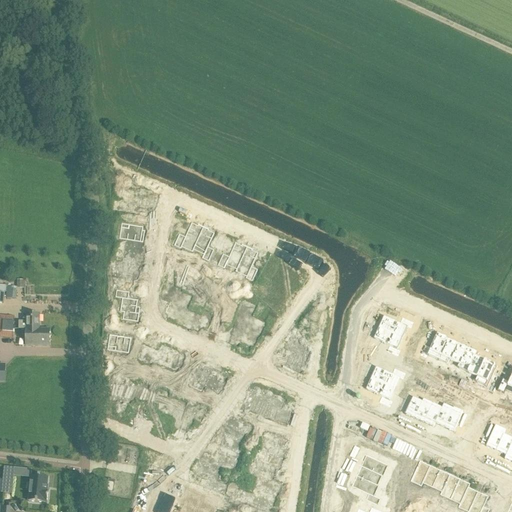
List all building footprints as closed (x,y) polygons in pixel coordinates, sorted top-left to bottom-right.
[(131,176),(128,182),(135,186),(138,180),(131,176)] [(116,202),(114,210),(139,213),(140,207),(147,208),(155,209),(155,207),(157,199),(156,199),(157,196),(151,195),(151,194),(141,192),(141,194),(131,192),(129,204),(116,202)] [(148,218),(147,225),(153,226),(152,231),(158,232),(160,220),(148,218)] [(121,227),(119,239),(129,240),(129,245),(138,247),(139,242),(143,243),(145,231),(142,230),(143,227),(129,225),(124,224),(121,223),(121,227)] [(179,234),(174,246),(181,249),(181,247),(192,252),(193,250),(203,227),(198,225),(198,226),(192,223),(185,237),(179,234)] [(203,227),(193,250),(204,255),(202,259),(209,261),(214,250),(208,247),(214,233),(208,230),(209,229),(203,227)] [(168,229),(167,236),(173,239),(176,232),(168,229)] [(223,254),(217,265),(224,268),(226,265),(236,269),(237,270),(247,247),(242,244),(241,245),(235,243),(229,257),(223,254)] [(125,245),(124,252),(143,255),(145,248),(138,247),(129,245),(125,245)] [(236,269),(235,272),(246,277),(246,278),(252,281),(258,270),(252,267),(258,253),(252,250),(252,249),(247,247),(237,270),(236,269)] [(124,252),(123,259),(126,260),(136,261),(142,262),(143,255),(124,252)] [(115,262),(113,275),(137,279),(139,266),(136,266),(136,261),(126,260),(126,264),(115,262)] [(266,268),(255,292),(263,295),(265,291),(276,296),(281,286),(282,286),(282,285),(285,287),(285,288),(294,292),(295,290),(296,290),(302,275),(302,274),(293,269),(291,272),(288,271),(289,268),(280,264),(280,265),(279,265),(274,277),(271,276),(273,272),(266,268)] [(167,285),(162,297),(174,302),(167,316),(178,321),(179,321),(187,302),(188,303),(190,297),(179,292),(180,291),(167,285)] [(7,286),(7,292),(6,298),(16,299),(17,287),(7,286)] [(116,290),(115,297),(122,298),(120,312),(124,312),(122,320),(138,322),(139,313),(136,313),(137,307),(138,300),(128,299),(129,292),(116,290)] [(239,313),(234,324),(258,334),(258,335),(259,335),(265,324),(255,319),(251,317),(250,317),(255,307),(243,301),(238,312),(239,313)] [(178,321),(178,323),(191,328),(191,327),(198,330),(201,324),(207,327),(212,315),(205,312),(206,311),(188,303),(187,302),(179,321),(178,321)] [(19,329),(25,330),(40,329),(40,314),(26,314),(26,322),(19,322),(19,329)] [(0,315),(0,326),(13,328),(14,317),(0,315)] [(384,317),(379,328),(403,339),(408,328),(411,329),(414,323),(402,318),(399,324),(384,317)] [(229,334),(226,341),(237,346),(240,340),(241,340),(240,340),(245,342),(253,346),(258,335),(258,334),(234,324),(230,334),(229,334)] [(0,326),(0,336),(12,338),(13,328),(0,326)] [(379,328),(374,340),(389,347),(386,353),(398,358),(401,351),(398,350),(403,339),(379,328)] [(25,330),(25,346),(50,346),(50,329),(40,329),(25,330)] [(425,345),(420,356),(426,359),(428,356),(437,361),(447,339),(448,339),(448,338),(437,333),(431,348),(425,345)] [(107,348),(107,350),(110,351),(114,351),(129,353),(131,338),(109,335),(108,347),(107,348)] [(289,358),(285,366),(296,371),(298,371),(300,372),(301,370),(303,366),(309,352),(305,351),(306,349),(296,344),(298,340),(291,337),(286,349),(292,351),(289,358)] [(447,339),(437,361),(448,365),(450,361),(449,361),(457,343),(448,339),(447,339)] [(457,343),(449,361),(450,361),(459,365),(467,348),(457,343)] [(143,346),(138,357),(144,360),(149,349),(143,346)] [(163,346),(157,361),(177,370),(183,355),(163,346)] [(459,365),(457,368),(467,373),(475,356),(476,356),(477,353),(467,348),(459,365)] [(149,349),(144,360),(150,363),(155,351),(149,349)] [(467,373),(477,378),(485,361),(476,356),(475,356),(467,373)] [(477,378),(475,382),(486,387),(495,365),(485,361),(477,378)] [(194,380),(191,386),(202,392),(205,386),(212,389),(219,393),(224,382),(225,380),(226,379),(223,377),(219,375),(206,369),(206,370),(202,368),(196,381),(194,380)] [(376,368),(371,379),(395,390),(400,379),(403,380),(406,374),(394,369),(392,375),(376,368)] [(492,375),(488,382),(496,385),(499,378),(492,375)] [(503,380),(498,392),(504,395),(506,392),(511,394),(511,375),(509,383),(503,380)] [(371,379),(366,391),(373,394),(381,398),(379,403),(390,409),(393,402),(390,401),(395,390),(371,379)] [(113,382),(107,397),(115,400),(116,397),(122,399),(128,402),(132,394),(136,395),(136,396),(142,399),(147,387),(141,385),(138,390),(134,388),(134,387),(121,382),(120,385),(113,382)] [(161,390),(156,402),(162,405),(159,411),(178,419),(179,419),(185,405),(173,400),(172,402),(164,399),(167,393),(161,390)] [(250,395),(244,408),(254,412),(254,413),(264,418),(273,398),(268,396),(263,394),(260,399),(250,395)] [(404,394),(401,399),(408,403),(411,397),(404,394)] [(273,398),(264,418),(274,423),(275,422),(285,426),(291,413),(281,408),(283,403),(278,401),(278,400),(273,398)] [(413,398),(405,415),(415,420),(423,402),(422,402),(413,398)] [(423,402),(415,420),(424,424),(433,404),(423,400),(422,402),(423,402)] [(433,404),(424,424),(434,428),(435,425),(442,409),(433,404)] [(178,419),(175,426),(187,432),(193,418),(201,421),(205,409),(197,406),(195,409),(185,405),(179,419),(178,419)] [(442,409),(435,425),(445,429),(453,409),(444,405),(442,409)] [(453,409),(445,429),(454,433),(464,413),(453,408),(453,409)] [(226,423),(221,433),(241,442),(245,432),(248,433),(252,426),(233,418),(232,418),(230,425),(228,424),(226,423)] [(363,424),(360,429),(368,433),(370,427),(363,424)] [(496,426),(486,447),(496,452),(504,435),(506,430),(496,426)] [(267,441),(263,451),(282,459),(287,448),(284,447),(283,447),(285,440),(266,432),(263,440),(267,441)] [(221,433),(217,444),(219,445),(221,445),(218,451),(237,459),(240,452),(237,451),(241,442),(221,433)] [(504,435),(496,452),(506,456),(506,457),(511,443),(511,438),(504,435)] [(201,458),(199,463),(219,471),(223,462),(234,467),(237,459),(218,451),(216,458),(212,456),(204,453),(202,458),(201,458)] [(255,459),(252,466),(271,474),(274,468),(276,468),(278,469),(282,459),(263,451),(259,460),(255,459)] [(360,466),(359,466),(360,467),(361,467),(382,476),(383,477),(388,466),(377,461),(378,460),(367,456),(365,455),(361,462),(360,466)] [(420,461),(410,482),(421,487),(423,483),(422,483),(430,466),(420,461)] [(197,468),(195,474),(203,477),(207,479),(204,485),(223,493),(226,486),(215,481),(219,471),(199,463),(197,468)] [(252,466),(249,473),(260,478),(256,487),(277,495),(279,490),(278,490),(281,485),(273,482),(269,480),(271,474),(252,466)] [(430,466),(422,483),(423,483),(432,488),(440,470),(430,466)] [(12,468),(5,467),(3,483),(11,484),(12,468)] [(361,467),(357,476),(377,486),(378,485),(382,476),(361,467)] [(23,469),(22,476),(31,477),(29,501),(45,503),(45,502),(47,503),(48,491),(46,491),(48,477),(31,476),(32,470),(23,469)] [(440,470),(432,488),(441,492),(442,492),(450,475),(445,472),(445,473),(440,470)] [(441,492),(440,495),(450,500),(460,479),(454,477),(455,477),(450,475),(442,492),(441,492)] [(357,476),(352,487),(368,495),(366,501),(377,506),(380,499),(374,496),(379,486),(378,485),(377,486),(357,476)] [(460,479),(450,500),(460,504),(468,487),(468,488),(470,484),(460,479)] [(195,487),(192,495),(200,498),(201,499),(205,491),(195,487)] [(241,492),(238,499),(257,507),(260,501),(264,503),(272,506),(274,500),(274,501),(277,495),(256,487),(252,497),(241,492)] [(460,504),(458,508),(467,511),(468,511),(478,492),(468,488),(468,487),(460,504)] [(488,511),(489,510),(483,507),(488,497),(478,492),(468,511),(488,511)] [(187,493),(183,503),(195,509),(200,498),(192,495),(187,493)] [(209,493),(205,501),(212,504),(220,507),(223,499),(209,493)] [(200,498),(195,509),(203,511),(208,511),(212,504),(205,501),(201,499),(200,498)] [(183,503),(179,511),(193,511),(195,509),(183,503)]
